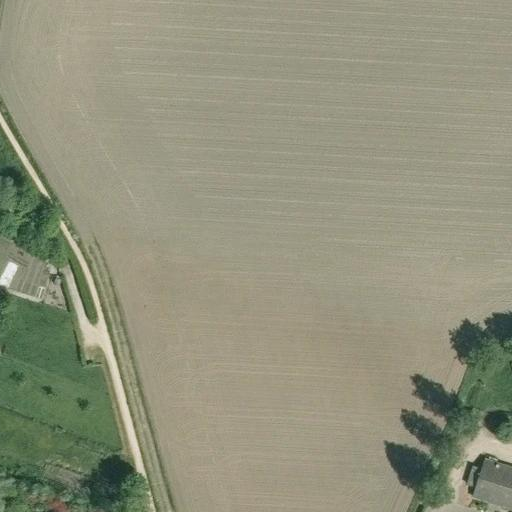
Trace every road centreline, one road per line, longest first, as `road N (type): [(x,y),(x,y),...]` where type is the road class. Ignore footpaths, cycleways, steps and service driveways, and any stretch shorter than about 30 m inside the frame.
road 1 (track): [(163,511),(99,278),(79,233)]
road 2 (track): [(151,511),(107,345)]
